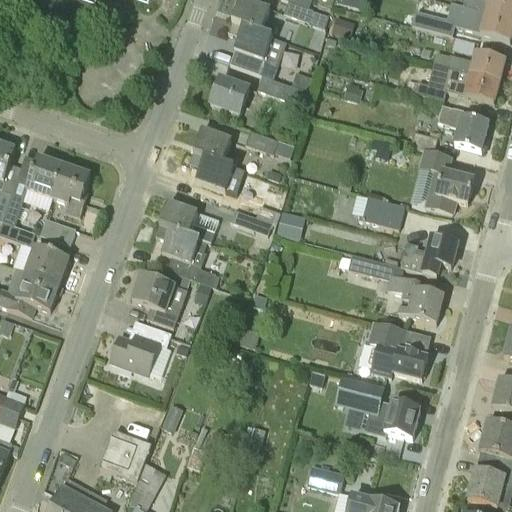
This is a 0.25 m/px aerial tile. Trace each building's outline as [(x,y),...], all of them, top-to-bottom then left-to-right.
[(31,0),(25,18),(24,18),(24,19),(66,34),(62,46),(77,51),(81,40),(84,41),(84,40),(94,11),(95,11),(94,10),(97,2),(90,0),(132,0),(145,5),(147,0),(31,0)] [(306,0),(282,0),(281,5),(287,8),(288,6),(308,13),(312,2),(306,0)] [(489,0),(488,6),(466,0),(462,11),(511,24),(511,0),(510,0),(489,0)] [(272,16),(240,4),(232,28),(273,42),(276,32),(268,29),(272,16)] [(329,20),(308,13),(288,6),(287,8),(283,19),(324,33),(329,20)] [(460,24),(482,30),(480,38),(510,47),(511,39),(511,24),(462,11),(460,24)] [(353,39),(356,26),(339,21),(335,34),(353,39)] [(239,42),(234,55),(264,67),(273,42),(232,28),(228,38),(239,42)] [(500,84),(505,65),(474,57),(472,67),(450,61),(448,70),(500,84)] [(446,95),(494,109),(500,84),(448,70),(434,66),(429,88),(417,85),(414,98),(443,106),(446,95)] [(312,83),(296,77),(291,91),(307,96),(312,83)] [(262,81),(257,95),(301,111),(307,96),(291,91),(262,81)] [(220,83),(210,110),(240,122),(250,95),(220,83)] [(481,157),(489,129),(461,122),(463,116),(442,111),(438,128),(460,134),(456,150),(481,157)] [(233,146),(202,134),(193,159),(234,174),(238,162),(229,159),(233,146)] [(290,164),(294,151),(250,136),(245,149),(273,159),(274,158),(290,164)] [(411,151),(423,154),(434,156),(437,143),(414,137),(411,151)] [(0,149),(0,194),(1,195),(4,186),(16,155),(0,149)] [(468,210),(474,186),(447,179),(452,162),(434,156),(423,154),(418,172),(433,177),(425,208),(448,214),(450,205),(468,210)] [(201,173),(196,186),(225,199),(234,174),(193,159),(190,169),(201,173)] [(49,204),(61,171),(38,162),(30,186),(18,182),(13,199),(11,198),(1,225),(2,226),(2,228),(15,233),(28,196),(49,204)] [(66,218),(80,222),(85,209),(81,207),(91,181),(61,171),(49,204),(69,210),(66,218)] [(0,224),(1,225),(11,198),(1,195),(0,194),(0,224)] [(399,235),(405,212),(368,201),(364,218),(359,217),(356,226),(399,235)] [(214,238),(218,226),(199,219),(168,207),(160,231),(207,249),(207,248),(210,248),(214,238)] [(276,216),(260,211),(256,223),(272,229),(276,216)] [(230,227),(267,240),(272,229),(256,223),(235,215),(230,227)] [(305,223),(282,218),(277,240),(300,246),(305,223)] [(45,225),(40,241),(70,251),(76,235),(45,225)] [(33,238),(15,233),(2,228),(0,232),(0,241),(21,249),(28,252),(33,238)] [(207,249),(160,231),(156,241),(166,245),(162,259),(171,262),(167,275),(212,291),(216,279),(201,274),(206,259),(203,258),(207,249)] [(404,273),(436,282),(440,270),(451,273),(458,249),(432,241),(428,255),(405,247),(398,271),(404,273)] [(24,276),(60,288),(69,264),(32,253),(28,252),(21,249),(13,273),(15,274),(24,277),(24,276)] [(348,275),(391,286),(389,297),(403,300),(398,320),(436,330),(444,301),(418,294),(419,288),(401,284),(404,273),(398,271),(352,259),(348,275)] [(0,310),(31,322),(35,312),(50,317),(60,288),(24,276),(24,277),(15,274),(7,296),(0,293),(0,310)] [(187,296),(142,280),(132,306),(151,313),(147,324),(174,334),(187,296)] [(392,384),(393,378),(422,386),(423,381),(424,382),(427,374),(425,373),(428,362),(402,354),(406,336),(374,328),(368,349),(378,352),(372,378),(392,384)] [(110,367),(129,374),(149,381),(160,351),(166,353),(171,339),(143,329),(139,342),(135,340),(133,347),(119,342),(110,367)] [(180,350),(177,357),(186,360),(188,353),(180,350)] [(325,381),(313,378),(310,389),(322,393),(325,381)] [(511,387),(499,384),(492,412),(511,417),(511,387)] [(384,392),(357,385),(351,401),(348,414),(369,421),(366,436),(386,441),(386,437),(412,444),(419,415),(392,408),(392,410),(381,407),(384,392)] [(23,410),(6,402),(0,417),(0,425),(1,426),(16,433),(24,410),(23,410)] [(172,438),(182,415),(171,411),(162,434),(172,438)] [(497,471),(511,475),(511,432),(488,427),(481,456),(501,461),(498,471),(497,471)] [(187,471),(200,475),(206,456),(199,453),(206,434),(202,432),(194,452),(187,471)] [(254,432),(246,462),(258,465),(265,435),(254,432)] [(114,436),(100,474),(135,488),(150,452),(114,436)] [(13,449),(0,443),(0,484),(10,458),(9,458),(13,449)] [(341,497),(345,480),(313,471),(308,489),(341,497)] [(511,475),(497,471),(495,481),(475,475),(472,490),(470,489),(468,500),(469,500),(468,504),(496,511),(497,511),(502,511),(508,511),(511,496),(511,475)] [(51,511),(95,511),(89,508),(93,500),(67,484),(51,511)] [(135,511),(147,511),(153,502),(134,491),(128,506),(136,511),(135,511)] [(349,511),(393,511),(352,501),(349,511)]
